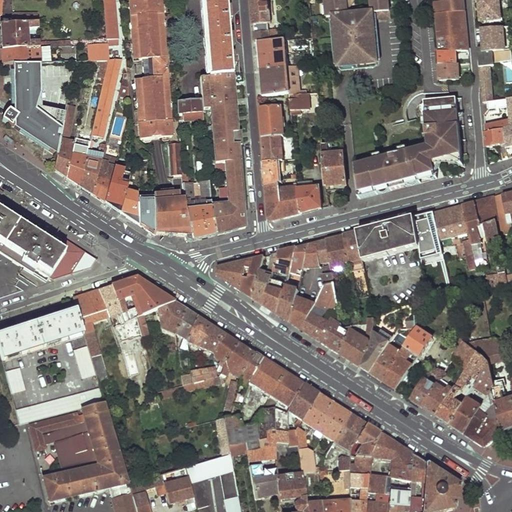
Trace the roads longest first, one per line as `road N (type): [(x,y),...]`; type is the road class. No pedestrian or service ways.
road 1 (secondary): [(188,283),(425,438)]
road 2 (residential): [(264,240),(243,0)]
road 3 (residential): [(481,184),(264,240)]
road 4 (residential): [(468,0),(481,184)]
road 5 (residential): [(0,311),(123,273),(144,256)]
road 6 (secondary): [(24,180),(144,256)]
